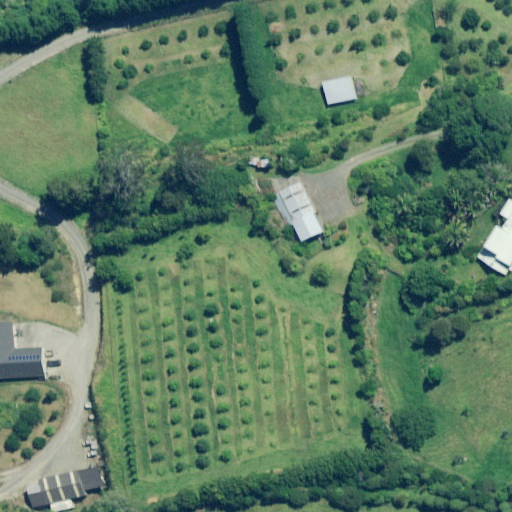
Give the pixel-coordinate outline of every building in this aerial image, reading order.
[(357,99),(352,77),(324,83),(329,105),(357,99)] [(327,233),(306,184),(284,193),(305,242),(327,233)] [(511,268),(511,201),(503,214),(509,219),(481,258),(507,276),(511,268)] [(19,350),(18,324),(0,324),(0,379),(48,377),(47,349),(19,350)] [(87,495),(81,471),(40,480),(46,505),(87,495)]
